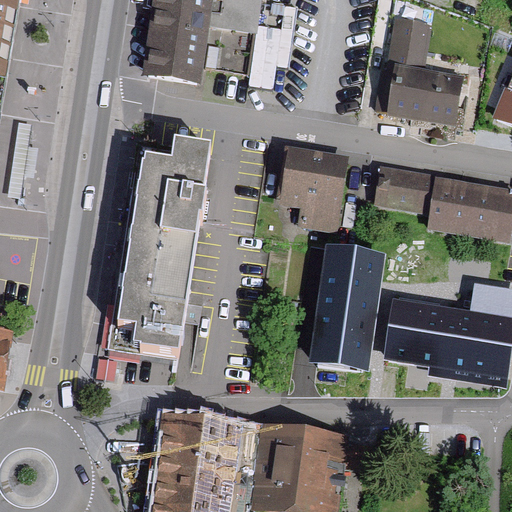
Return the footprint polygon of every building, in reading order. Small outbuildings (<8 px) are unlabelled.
[(0,0),(0,156),(12,92),(27,0),(0,0)] [(149,0),(137,77),(193,86),(202,25),(205,0),(149,0)] [(205,0),(202,25),(253,33),(257,0),(205,0)] [(292,73),(303,11),(268,5),(254,90),(276,94),(280,71),(292,73)] [(396,13),(380,105),(458,119),(467,67),(428,60),(435,20),(396,13)] [(511,69),(492,120),(511,128),(511,69)] [(22,201),(32,128),(19,126),(10,199),(22,201)] [(134,333),(131,353),(177,360),(209,152),(173,146),(170,166),(141,162),(116,331),(134,333)] [(302,205),(299,227),(338,233),(349,155),(290,146),(281,202),(302,205)] [(432,213),(429,230),(509,243),(511,223),(511,188),(384,168),(378,204),(432,213)] [(385,256),(324,247),(307,365),(368,373),(385,256)] [(0,380),(4,381),(11,325),(0,323),(0,380)] [(165,416),(152,511),(231,511),(243,427),(165,416)] [(264,428),(254,509),(277,511),(338,511),(344,475),(349,441),(349,438),(264,428)] [(349,441),(344,475),(373,480),(378,446),(349,441)]
